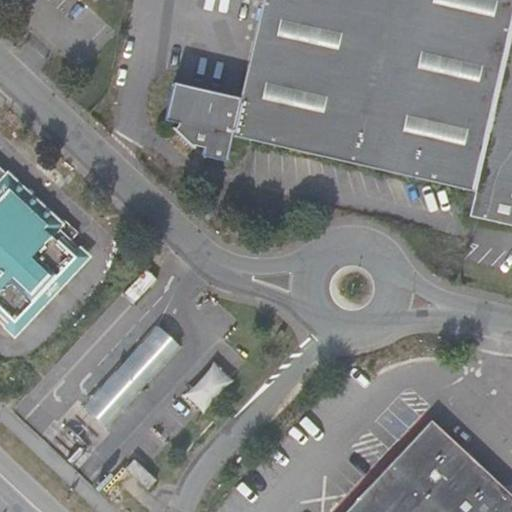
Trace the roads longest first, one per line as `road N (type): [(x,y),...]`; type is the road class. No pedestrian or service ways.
road 1 (unknown): [(172,263),(73,375),(72,409),(107,436),(124,441),(137,431),(198,347),(193,296)]
road 2 (unknown): [(511,447),(429,380),(395,387),(321,431),(260,511)]
road 3 (unclassified): [(240,275),(176,235),(0,71)]
road 4 (unknown): [(0,349),(26,349),(103,256),(0,145)]
road 5 (unclassified): [(181,511),(215,452),(341,329)]
